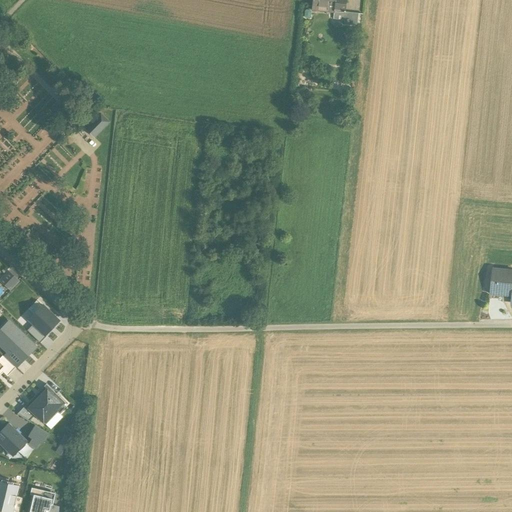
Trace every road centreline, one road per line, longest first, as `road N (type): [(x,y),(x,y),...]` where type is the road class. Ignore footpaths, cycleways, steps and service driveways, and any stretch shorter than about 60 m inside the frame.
road 1 (track): [(295,0),(242,511)]
road 2 (track): [(511,325),(115,329),(80,322)]
road 3 (residential): [(0,246),(80,322),(0,406)]
